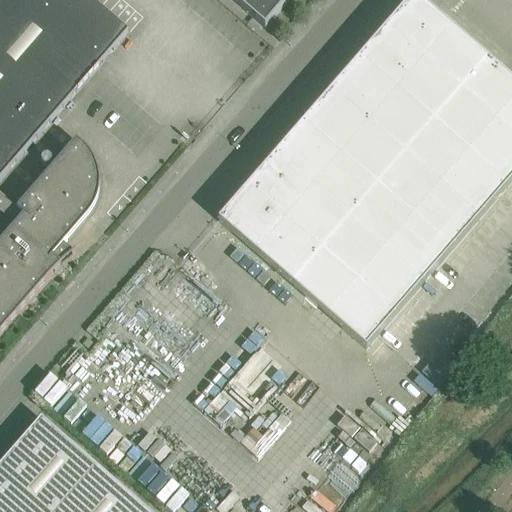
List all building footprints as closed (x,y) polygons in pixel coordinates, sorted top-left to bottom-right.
[(0,194),(0,182),(129,34),(89,0),(0,0),(0,213),(15,226),(0,243),(0,334),(46,281),(54,273),(58,269),(61,265),(53,258),(88,217),(90,215),(91,213),(94,209),(94,207),(96,204),(97,200),(98,198),(98,195),(99,193),(99,190),(99,187),(99,184),(99,181),(99,177),(98,172),(97,168),(95,164),(93,159),(91,157),(90,155),(87,152),(84,148),(80,144),(76,142),(17,210),(0,194)] [(511,183),(511,82),(429,10),(417,0),(411,0),(218,223),(366,351),(511,183)] [(290,0),(230,0),(265,29),(290,0)] [(201,377),(217,393),(231,378),(215,363),(201,377)] [(0,511),(146,511),(41,421),(0,467),(0,511)] [(205,511),(149,457),(132,474),(171,511),(205,511)]
